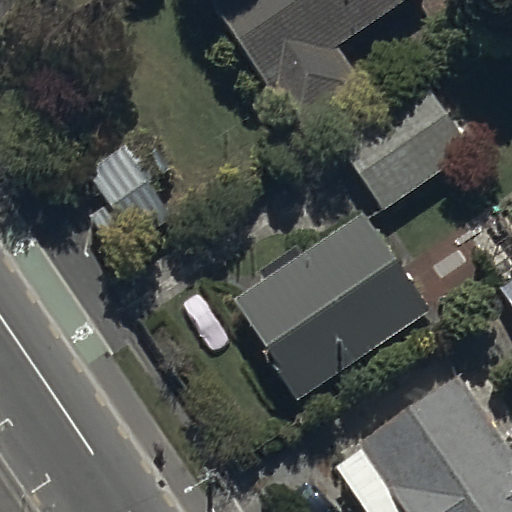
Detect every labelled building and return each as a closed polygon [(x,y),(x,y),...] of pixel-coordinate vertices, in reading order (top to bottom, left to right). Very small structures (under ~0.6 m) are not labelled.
[(212,0),(206,5),(296,141),(362,97),(336,57),(421,0),(212,0)] [(511,4),(486,22),(511,60),(511,4)] [(417,83),(330,141),(381,217),(468,159),(417,83)] [(144,142),(85,181),(109,217),(92,228),(116,265),(174,227),(155,197),(173,185),(144,142)] [(362,225),(233,310),(297,408),(427,324),(362,225)] [(511,286),(496,297),(511,321),(511,286)] [(465,393),(335,477),(357,511),(511,511),(511,465),(511,466),(465,393)]
